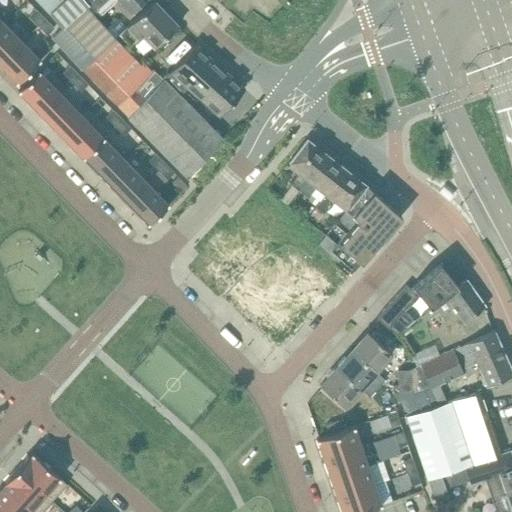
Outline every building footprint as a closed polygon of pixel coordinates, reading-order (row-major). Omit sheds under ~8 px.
[(36,0),(49,13),(51,16),(66,2),(65,1),(64,0),(36,0)] [(144,0),(88,0),(87,1),(95,11),(106,0),(118,0),(130,13),(144,0)] [(153,1),(118,34),(130,46),(143,34),(155,47),(177,26),(153,1)] [(86,8),(53,37),(80,67),(113,39),(86,8)] [(45,19),(36,9),(28,16),(38,25),(45,19)] [(54,28),(45,19),(38,25),(47,35),(54,28)] [(4,23),(0,26),(0,61),(22,41),(4,23)] [(100,52),(82,69),(128,116),(128,117),(162,80),(152,71),(151,71),(117,36),(100,52)] [(0,61),(0,65),(16,83),(40,60),(22,41),(0,61)] [(195,44),(170,71),(195,93),(219,67),(195,44)] [(70,65),(62,72),(72,82),(79,75),(70,65)] [(219,67),(195,93),(219,116),(244,89),(219,67)] [(18,90),(39,112),(60,92),(38,70),(18,90)] [(72,82),(81,91),(88,84),(79,75),(72,82)] [(162,80),(128,117),(188,179),(222,138),(162,80)] [(39,112),(61,134),(81,114),(60,92),(39,112)] [(122,119),(113,109),(105,116),(115,126),(122,119)] [(103,136),(81,114),(61,134),(82,157),(103,136)] [(131,128),(122,119),(115,126),(124,135),(131,128)] [(124,158),(103,136),(82,157),(104,179),(124,158)] [(306,138),(289,161),(300,170),(290,182),(299,190),(327,154),(307,139),(306,139),(306,138)] [(157,170),(165,163),(156,153),(148,160),(157,170)] [(328,191),(345,169),(327,154),(299,190),(308,196),(318,184),(327,191),(328,191)] [(104,179),(125,201),(146,181),(124,158),(104,179)] [(174,172),(165,163),(157,170),(166,179),(174,172)] [(365,184),(345,169),(328,191),(327,191),(315,207),(323,213),(333,200),(345,209),(346,209),(365,184)] [(146,181),(125,201),(148,224),(168,204),(146,181)] [(326,235),(318,244),(337,260),(340,258),(353,270),(361,262),(401,217),(365,184),(346,209),(358,220),(349,230),(346,234),(337,244),(326,235)] [(249,204),(192,268),(237,308),(234,311),(279,351),(336,287),(349,272),(320,248),(270,304),(266,300),(267,298),(244,277),(242,278),(238,274),(278,229),(249,204)] [(406,284),(376,317),(396,334),(421,314),(457,286),(439,263),(409,287),(406,284)] [(457,286),(421,314),(425,320),(437,311),(443,320),(457,311),(464,322),(485,305),(466,279),(457,286)] [(358,343),(351,350),(375,371),(391,354),(366,331),(357,342),(358,343)] [(511,374),(511,372),(511,369),(494,331),(420,364),(430,387),(463,372),(461,368),(476,362),(486,386),(511,374)] [(344,356),(335,366),(360,389),(369,397),(384,379),(375,371),(351,350),(345,357),(344,356)] [(411,369),(412,390),(412,393),(431,387),(430,387),(420,364),(417,366),(416,366),(411,369)] [(344,406),(360,389),(335,366),(326,376),(327,377),(320,385),(344,406)] [(392,385),(392,386),(392,391),(412,390),(411,369),(397,370),(397,385),(392,385)] [(431,387),(412,393),(412,404),(402,408),(407,414),(437,404),(431,387)] [(412,404),(412,393),(412,390),(392,391),(391,391),(402,408),(412,404)] [(499,454),(478,391),(437,404),(407,414),(405,415),(426,479),(465,466),(499,454)] [(396,411),(386,414),(391,427),(400,423),(396,411)] [(338,421),(325,425),(328,434),(341,430),(338,421)] [(361,446),(354,426),(341,430),(328,434),(316,439),(323,459),(361,446)] [(403,431),(393,435),(398,447),(407,444),(403,431)] [(323,459),(330,478),(367,465),(361,446),(323,459)] [(511,506),(511,457),(510,451),(499,454),(465,466),(470,483),(485,478),(496,511),(497,511),(511,507),(511,506)] [(22,462),(16,469),(17,470),(52,501),(67,484),(32,452),(29,456),(28,455),(22,462)] [(402,461),(407,473),(416,470),(412,457),(402,461)] [(336,497),(374,484),(367,465),(330,478),(336,497)] [(41,511),(52,501),(17,470),(16,469),(3,482),(4,483),(2,485),(31,511),(41,511)] [(407,473),(411,485),(420,482),(416,470),(407,473)] [(374,484),(336,497),(341,511),(359,511),(381,505),(374,484)] [(31,511),(2,485),(0,487),(0,511),(31,511)]
